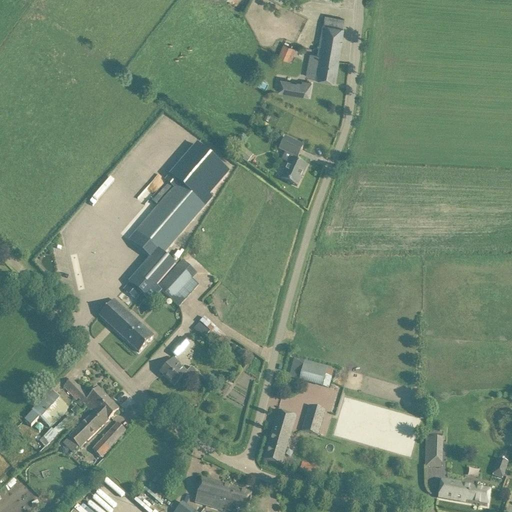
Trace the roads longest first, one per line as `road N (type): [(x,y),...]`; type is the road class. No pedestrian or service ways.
road 1 (unclassified): [(242,468),(351,107),(361,0)]
road 2 (unclassified): [(242,468),(126,386),(0,249)]
road 3 (unclassified): [(396,511),(242,468)]
